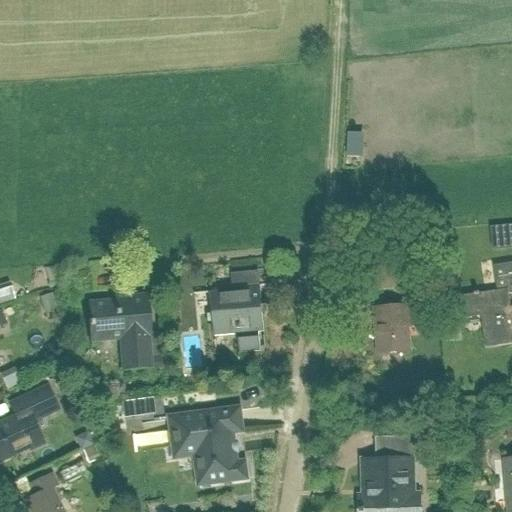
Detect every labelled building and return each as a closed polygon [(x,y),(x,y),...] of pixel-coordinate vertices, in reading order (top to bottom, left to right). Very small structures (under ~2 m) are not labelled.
[(404,276),(403,263),(372,265),(374,291),(405,288),(405,286),(411,285),(409,276),(404,276)] [(511,263),(494,266),(497,292),(460,297),(464,319),(481,317),(486,348),(511,344),(511,316),(509,295),(511,294),(511,263)] [(214,337),(238,334),(239,353),(261,351),(259,332),(265,331),(260,286),(210,291),(214,337)] [(147,337),(150,337),(145,294),(128,296),(128,301),(118,302),(118,300),(89,303),(91,322),(88,322),(90,342),(125,338),(127,351),(120,352),(122,369),(150,366),(147,337)] [(410,352),(408,327),(418,326),(416,304),(373,308),(378,355),(410,352)] [(46,386),(8,404),(14,416),(0,422),(0,462),(29,449),(30,451),(44,445),(33,422),(57,411),(46,386)] [(244,463),(237,464),(232,434),(242,432),(239,409),(170,419),(175,458),(195,456),(199,485),(247,479),(244,463)] [(363,510),(363,511),(414,511),(414,486),(409,486),(408,462),(425,462),(424,438),(379,439),(380,461),(367,462),(368,490),(372,490),(372,498),(364,498),(365,510),(363,510)] [(93,447),(82,452),(87,464),(98,460),(93,447)] [(104,469),(95,472),(103,491),(111,487),(104,469)] [(27,511),(62,511),(52,489),(58,486),(52,473),(28,484),(34,496),(23,501),(27,511)]
